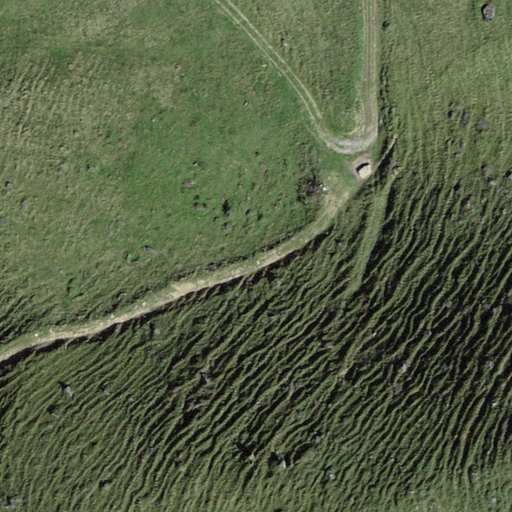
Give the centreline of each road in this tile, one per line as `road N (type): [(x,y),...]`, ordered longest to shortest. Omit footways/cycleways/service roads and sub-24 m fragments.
road 1 (track): [(0,360),(33,339),(119,318),(281,255),(333,211),(350,146)]
road 2 (track): [(220,0),(274,55),(329,138),(350,146),(369,124),(369,0)]
